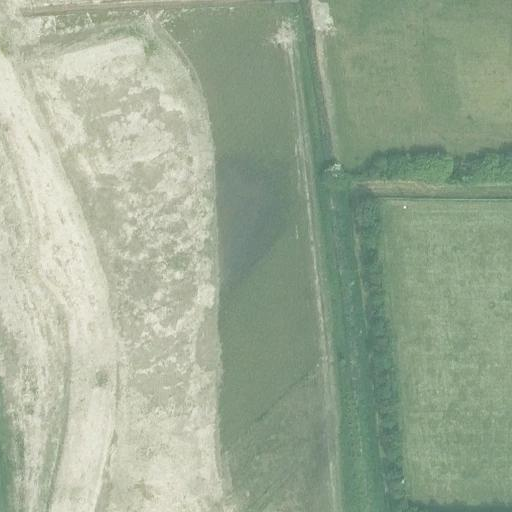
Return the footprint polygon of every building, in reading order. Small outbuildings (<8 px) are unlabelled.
[(94,122),(67,132),(80,165),(129,147),(117,115),(126,112),(120,97),(90,111),(94,122)] [(165,262),(119,272),(126,307),(173,297),(165,262)] [(128,417),(125,441),(172,449),(178,412),(153,408),(151,421),(128,417)] [(125,441),(121,465),(143,468),(141,481),(166,485),(172,449),(125,441)] [(168,496),(165,511),(205,511),(207,502),(168,496)] [(106,511),(136,511),(137,505),(113,502),(111,511),(107,511),(108,511),(106,511)]
